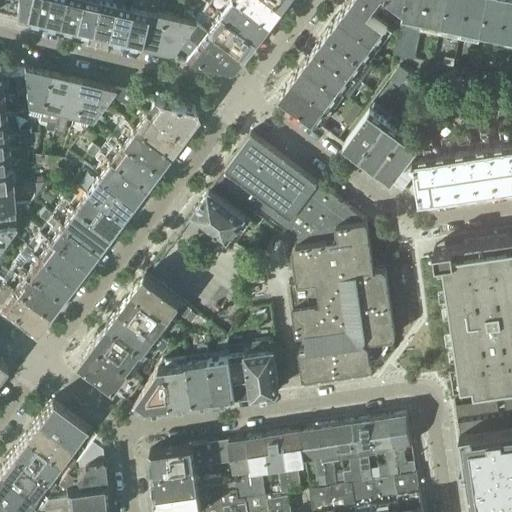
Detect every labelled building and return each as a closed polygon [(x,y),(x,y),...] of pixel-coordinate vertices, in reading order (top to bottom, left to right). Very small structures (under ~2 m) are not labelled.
[(0,0),(0,9),(14,13),(16,0),(0,0)] [(16,0),(14,13),(23,15),(26,0),(16,0)] [(40,19),(44,0),(26,0),(23,15),(40,19)] [(44,0),(40,19),(57,23),(61,0),(44,0)] [(61,0),(57,23),(73,27),(79,0),(61,0)] [(79,0),(73,27),(89,31),(96,0),(79,0)] [(96,0),(89,31),(106,35),(113,0),(96,0)] [(113,0),(106,35),(122,39),(130,3),(123,2),(123,0),(113,0)] [(122,39),(138,42),(148,0),(130,0),(130,3),(122,39)] [(148,0),(138,42),(155,46),(163,12),(155,10),(157,0),(148,0)] [(207,0),(207,1),(253,35),(265,19),(240,0),(207,0)] [(240,0),(265,19),(278,2),(275,0),(240,0)] [(393,29),(380,19),(354,0),(349,0),(345,6),(344,6),(338,14),(339,14),(338,15),(380,45),(393,29)] [(394,1),(403,8),(404,0),(354,0),(380,19),(394,1)] [(414,56),(419,29),(425,0),(404,0),(403,8),(402,14),(394,53),(414,56)] [(428,31),(439,33),(446,0),(425,0),(419,29),(428,31)] [(439,33),(458,37),(465,0),(446,0),(439,33)] [(465,0),(458,37),(477,41),(485,0),(465,0)] [(487,39),(497,41),(505,0),(485,0),(477,41),(486,43),(487,39)] [(506,43),(511,43),(511,0),(505,0),(497,41),(496,45),(505,47),(506,43)] [(212,14),(205,24),(241,51),(253,35),(207,1),(202,7),(212,14)] [(155,46),(171,50),(195,17),(185,8),(179,16),(163,12),(155,46)] [(368,61),(380,45),(338,15),(333,22),(332,22),(327,30),(351,48),(368,61)] [(195,17),(171,50),(184,53),(227,64),(228,64),(233,62),(233,61),(241,51),(205,24),(195,17)] [(315,45),(315,46),(351,72),(356,76),(361,80),(373,64),(368,61),(351,48),(327,30),(321,38),(315,45)] [(303,61),(344,91),(349,95),(361,80),(356,76),(351,72),(315,46),(309,54),(303,61)] [(0,73),(1,75),(15,74),(24,73),(23,65),(0,58),(0,73)] [(332,107),(344,91),(303,61),(297,70),(297,69),(292,76),(332,107)] [(24,73),(26,87),(26,90),(27,101),(27,103),(28,113),(39,116),(42,105),(41,104),(49,71),(23,65),(24,73)] [(66,75),(49,71),(41,104),(42,105),(39,116),(39,117),(46,119),(45,126),(52,128),(66,75)] [(82,79),(66,75),(52,128),(62,130),(64,123),(67,111),(75,112),(82,79)] [(320,123),(332,107),(292,76),(291,77),(292,77),(285,85),(279,93),(320,123)] [(82,79),(75,112),(72,121),(85,124),(90,116),(92,117),(110,92),(114,86),(82,79)] [(110,92),(128,105),(133,98),(179,134),(196,111),(194,105),(114,86),(110,92)] [(27,103),(27,101),(26,90),(17,91),(18,104),(27,103)] [(139,113),(133,121),(168,149),(179,134),(133,98),(128,105),(139,113)] [(343,119),(345,120),(349,123),(351,121),(362,106),(355,101),(343,119)] [(343,141),(359,153),(387,116),(371,105),(368,108),(343,141)] [(0,112),(0,130),(18,128),(17,120),(5,121),(4,112),(0,112)] [(128,128),(121,137),(156,164),(168,149),(133,121),(124,115),(119,121),(128,128)] [(359,153),(376,165),(403,128),(387,116),(359,153)] [(481,138),(470,139),(478,189),(498,186),(489,129),(487,120),(479,121),(481,138)] [(0,130),(0,148),(8,147),(7,138),(25,137),(26,145),(32,144),(30,131),(30,127),(18,128),(0,130)] [(507,127),(489,129),(498,186),(511,184),(511,156),(509,133),(507,127)] [(403,185),(415,169),(413,153),(410,151),(413,148),(416,144),(415,137),(403,128),(376,165),(403,185)] [(111,130),(99,147),(144,180),(156,164),(121,137),(111,130)] [(296,241),(294,244),(298,247),(321,243),(320,239),(337,236),(342,272),(373,267),(366,217),(365,217),(364,216),(251,131),(216,178),(243,198),(245,195),(259,206),(266,196),(280,207),(273,216),(283,224),(295,233),(296,241)] [(462,141),(451,142),(459,192),(478,189),(470,139),(469,133),(461,134),(462,141)] [(443,144),(432,145),(439,195),(459,192),(451,142),(450,135),(442,137),(443,144)] [(413,153),(415,169),(420,198),(439,195),(432,145),(431,138),(422,140),(423,146),(413,148),(410,151),(413,153)] [(104,160),(96,170),(132,197),(144,180),(99,147),(92,142),(86,150),(93,155),(94,153),(104,160)] [(0,148),(0,164),(10,164),(24,162),(23,153),(9,155),(8,147),(0,148)] [(67,171),(73,175),(120,212),(132,197),(96,170),(68,148),(63,155),(59,159),(56,163),(67,171)] [(44,160),(46,153),(32,151),(33,161),(44,160)] [(0,164),(0,184),(11,183),(11,176),(10,164),(0,164)] [(80,192),(73,202),(108,228),(120,212),(73,175),(72,176),(75,178),(70,185),(80,192)] [(27,181),(25,181),(26,200),(30,200),(33,196),(32,195),(44,178),(27,180),(27,181)] [(0,184),(0,203),(13,202),(11,183),(0,184)] [(196,212),(218,229),(234,241),(251,219),(257,224),(263,217),(246,204),(242,210),(209,186),(193,208),(192,209),(196,212)] [(63,195),(52,210),(96,244),(108,228),(73,202),(63,195)] [(0,203),(0,221),(15,220),(14,210),(23,210),(30,200),(26,200),(13,202),(0,203)] [(46,217),(39,226),(84,260),(96,244),(52,210),(45,205),(39,212),(46,217)] [(15,220),(8,228),(14,232),(17,234),(29,218),(28,217),(20,213),(15,220)] [(0,238),(1,238),(8,228),(15,220),(0,221),(0,238)] [(39,226),(27,242),(72,276),(84,260),(39,226)] [(511,227),(437,238),(439,252),(446,251),(461,356),(453,357),(456,379),(475,377),(476,384),(511,379),(511,227)] [(298,247),(294,244),(293,246),(297,278),(289,279),(296,331),(305,330),(307,345),(299,346),(303,374),(303,375),(371,365),(370,357),(379,356),(388,344),(387,335),(395,334),(385,265),(373,267),(342,272),(337,236),(320,239),(321,243),(298,247)] [(13,258),(15,259),(25,266),(25,265),(60,292),(72,276),(27,242),(22,250),(20,248),(13,258)] [(0,262),(0,271),(4,274),(48,308),(60,292),(25,265),(25,266),(15,259),(8,268),(0,262)] [(0,299),(35,326),(48,308),(4,274),(0,271),(0,299)] [(145,272),(132,289),(168,315),(174,307),(185,316),(186,316),(192,321),(198,314),(191,309),(192,307),(148,275),(145,272)] [(132,289),(120,305),(155,331),(162,323),(171,330),(177,322),(168,315),(132,289)] [(107,322),(147,351),(157,358),(162,350),(169,341),(155,331),(120,305),(107,322)] [(226,335),(227,340),(228,352),(244,349),(251,393),(275,390),(278,385),(278,381),(285,380),(284,376),(279,339),(273,340),(271,331),(267,332),(265,322),(253,324),(254,334),(241,336),(239,319),(238,319),(227,333),(226,335)] [(107,322),(94,340),(133,369),(147,351),(107,322)] [(133,369),(94,340),(80,359),(128,396),(143,376),(133,369)] [(219,353),(207,355),(214,399),(235,396),(228,352),(227,340),(217,341),(219,353)] [(186,358),(186,360),(192,402),(214,399),(207,355),(206,343),(197,344),(199,356),(186,358)] [(235,396),(251,393),(244,349),(228,352),(235,396)] [(164,364),(166,363),(165,357),(162,357),(134,400),(146,409),(170,405),(164,364)] [(186,360),(166,363),(164,364),(170,405),(192,402),(186,360)] [(511,406),(511,391),(503,393),(505,408),(511,406)] [(457,415),(498,409),(496,394),(484,396),(485,399),(482,399),(456,403),(457,415)] [(51,397),(38,415),(72,440),(76,442),(82,435),(78,432),(85,423),(51,397)] [(407,410),(388,413),(397,473),(416,470),(415,459),(406,460),(403,443),(412,442),(407,410)] [(458,421),(460,433),(465,432),(511,425),(511,412),(461,420),(458,421)] [(388,413),(370,416),(375,447),(385,446),(387,463),(378,464),(380,476),(394,473),(397,473),(388,413)] [(38,415),(25,432),(59,457),(63,460),(69,453),(65,450),(72,440),(38,415)] [(370,416),(352,418),(362,478),(373,477),(380,476),(378,464),(377,459),(369,460),(367,449),(375,447),(370,416)] [(352,418),(336,421),(341,453),(349,451),(351,469),(351,470),(344,471),(345,481),(352,480),(353,479),(362,478),(352,418)] [(336,421),(318,424),(328,483),(331,483),(341,481),(345,481),(344,471),(334,472),(331,454),(341,453),(336,421)] [(318,424),(300,426),(305,458),(314,457),(318,485),(328,483),(318,424)] [(511,511),(511,425),(465,432),(460,433),(459,433),(464,465),(460,465),(462,475),(465,474),(470,511),(511,511)] [(300,426),(283,429),(292,489),(300,487),(296,459),(305,458),(300,426)] [(283,429),(264,432),(269,463),(279,462),(281,475),(280,475),(282,490),(288,489),(292,489),(283,429)] [(12,450),(46,475),(50,477),(55,470),(52,467),(59,457),(25,432),(12,450)] [(65,486),(105,480),(100,434),(97,432),(76,459),(77,465),(75,465),(76,476),(71,476),(70,467),(63,477),(59,482),(65,486)] [(264,432),(246,434),(255,494),(265,493),(260,465),(269,463),(264,432)] [(228,437),(231,459),(233,469),(243,467),(245,480),(235,481),(237,497),(245,496),(255,494),(246,434),(228,437)] [(150,449),(152,471),(195,464),(231,459),(228,437),(150,449)] [(12,450),(0,465),(0,467),(33,492),(37,495),(42,487),(38,485),(46,475),(12,450)] [(152,471),(154,493),(198,486),(221,482),(220,474),(197,478),(195,464),(152,471)] [(0,467),(0,494),(20,509),(23,511),(36,511),(37,511),(25,502),(33,492),(0,467)] [(394,473),(400,511),(422,511),(419,488),(416,470),(397,473),(394,473)] [(373,477),(378,511),(400,511),(394,473),(380,476),(373,477)] [(352,480),(356,511),(378,511),(373,477),(362,478),(353,479),(352,480)] [(43,506),(107,497),(105,480),(65,486),(66,495),(48,497),(41,506),(43,506)] [(203,507),(225,504),(246,500),(245,496),(237,497),(235,481),(235,480),(225,482),(226,489),(211,491),(212,497),(200,499),(198,486),(154,493),(156,511),(175,511),(178,511),(203,507)] [(331,483),(334,511),(356,511),(352,480),(345,481),(341,481),(331,483)] [(313,509),(313,511),(334,511),(331,483),(328,483),(318,485),(309,486),(310,491),(322,489),(325,507),(313,509)] [(269,511),(291,511),(288,489),(282,490),(283,494),(267,496),(269,511)] [(255,494),(245,496),(246,500),(247,510),(258,508),(258,511),(269,511),(267,496),(266,493),(265,493),(255,494)] [(313,511),(313,509),(311,493),(302,494),(304,510),(304,511),(313,511)] [(0,494),(0,511),(17,511),(20,509),(0,494)] [(108,511),(107,497),(43,506),(43,511),(108,511)] [(246,500),(225,504),(225,511),(247,511),(247,510),(246,500)]
